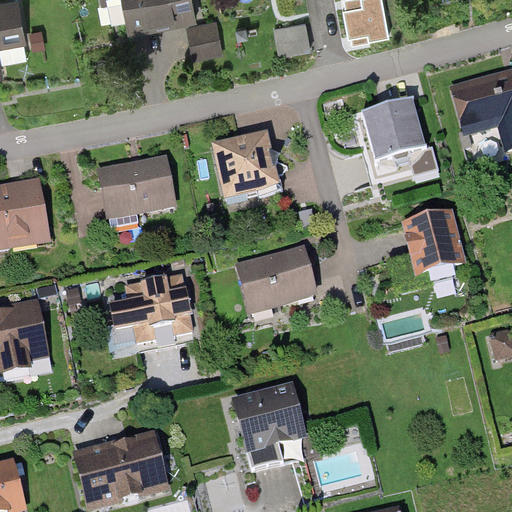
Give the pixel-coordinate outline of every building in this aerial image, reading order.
[(195,11),(192,0),(102,0),(103,6),(126,1),(130,24),(195,11)] [(383,0),(362,0),(364,6),(344,10),(349,38),(368,34),(369,41),(390,37),(383,0)] [(17,2),(0,5),(0,74),(0,75),(0,73),(0,44),(25,39),(17,2)] [(189,28),(194,59),(222,54),(217,23),(189,28)] [(312,50),(307,24),(275,30),(281,56),(312,50)] [(509,78),(454,94),(466,136),(490,129),(488,123),(500,120),(509,153),(511,152),(511,84),(509,78)] [(413,104),(363,118),(377,168),(394,163),(395,169),(412,164),(411,159),(427,154),(413,104)] [(267,140),(216,151),(227,202),(258,195),(259,199),(284,194),(281,178),(274,174),(280,163),(270,157),(267,140)] [(175,209),(165,162),(100,175),(109,219),(137,213),(138,216),(175,209)] [(0,252),(15,250),(14,243),(48,238),(40,186),(3,192),(4,199),(0,199),(0,252)] [(450,217),(406,229),(410,246),(408,247),(411,261),(414,260),(418,279),(463,267),(450,217)] [(304,253),(238,270),(250,315),(316,298),(304,253)] [(130,306),(112,310),(117,333),(135,330),(138,346),(155,342),(156,347),(177,342),(177,339),(194,335),(183,279),(127,290),(130,306)] [(26,362),(45,358),(35,308),(0,314),(0,366),(4,366),(7,383),(29,378),(26,362)] [(511,359),(511,335),(491,341),(497,363),(511,359)] [(279,446),(305,439),(293,392),(235,407),(252,474),(284,466),(279,446)] [(167,492),(154,440),(77,459),(90,511),(167,492)] [(24,511),(13,468),(0,471),(0,511),(24,511)]
